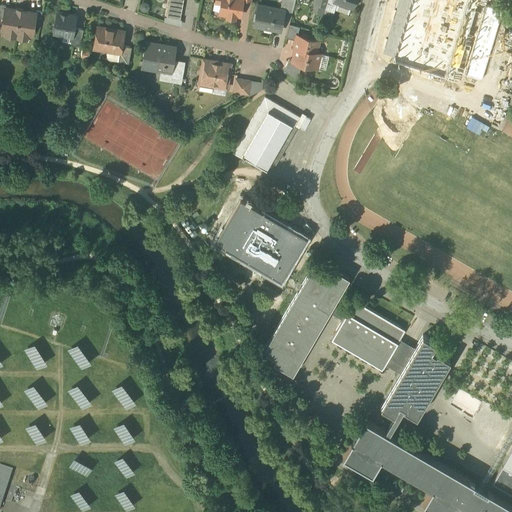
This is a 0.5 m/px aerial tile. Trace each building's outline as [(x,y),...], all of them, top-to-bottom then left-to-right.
[(184,0),(181,0),(169,0),(167,14),(181,16),(184,0)] [(216,0),(216,2),(219,2),(217,10),(220,10),(220,11),(227,12),(226,16),(236,18),(237,12),(241,9),(242,0),(216,0)] [(295,0),(282,0),(280,9),(285,9),(285,10),(292,12),(295,0)] [(399,0),(386,47),(435,61),(437,57),(453,0),(399,0)] [(462,2),(455,0),(453,0),(437,57),(446,59),(462,2)] [(334,4),(327,2),(326,6),(325,9),(334,12),(338,2),(335,1),(334,4)] [(323,5),(315,3),(313,11),(320,13),(323,5)] [(280,9),(258,4),(254,25),(280,30),(281,23),(282,23),(285,10),(285,9),(280,9)] [(18,7),(18,8),(6,6),(5,6),(4,17),(2,29),(7,29),(6,33),(15,35),(15,33),(19,33),(19,35),(27,37),(28,33),(33,34),(35,22),(36,12),(36,11),(24,10),(24,8),(18,7)] [(76,14),(58,11),(55,23),(54,24),(53,29),(54,30),(54,32),(63,33),(64,32),(72,34),(73,34),(74,27),(76,14)] [(300,26),(289,23),(286,37),(296,39),(297,34),(298,34),(300,26)] [(125,30),(99,25),(95,47),(120,51),(121,51),(122,44),(125,30)] [(84,28),(74,27),(73,34),(72,34),(71,41),(73,44),(81,45),(84,28)] [(310,35),(308,34),(306,34),(304,34),(302,36),(298,34),(297,34),(296,39),(294,46),(296,47),(293,59),(292,60),(302,62),(304,63),(304,65),(306,66),(308,67),(310,66),(312,65),(317,66),(321,53),(316,51),(319,40),(310,38),(310,35)] [(175,46),(147,41),(144,63),(163,66),(163,68),(167,69),(171,70),(173,59),(175,46)] [(132,46),(122,44),(121,51),(120,51),(119,60),(129,61),(132,46)] [(220,60),(215,59),(215,60),(204,58),(200,81),(214,84),(227,86),(231,63),(220,61),(220,60)] [(302,62),(292,60),(293,59),(290,58),(284,69),(298,79),(302,62)] [(183,61),(173,59),(171,70),(167,69),(166,77),(180,80),(183,61)] [(251,80),(236,77),(234,90),(249,93),(251,80)] [(214,84),(200,81),(199,88),(212,91),(213,89),(214,84)] [(300,117),(265,97),(233,152),(244,158),(245,156),(266,168),(291,124),(294,126),(300,117)] [(210,239),(280,279),(281,276),(306,233),(238,192),(210,239)] [(394,414),(385,430),(364,418),(343,455),(372,473),(381,459),(431,488),(423,503),(439,511),(511,511),(511,504),(481,487),(474,482),(446,466),(441,463),(432,458),(417,449),(389,432),(403,408),(417,416),(424,404),(427,399),(428,396),(450,359),(437,351),(436,352),(432,350),(436,342),(424,335),(423,334),(415,347),(408,343),(400,338),(405,329),(354,299),(347,312),(334,304),(348,280),(349,277),(336,269),(332,276),(327,273),(327,272),(314,264),(300,288),(263,350),(276,357),(273,362),(293,373),(329,311),(342,319),(331,338),(382,368),(385,363),(400,373),(381,406),(394,414)] [(511,450),(493,482),(511,493),(511,450)] [(0,468),(0,508),(12,472),(0,468)]
